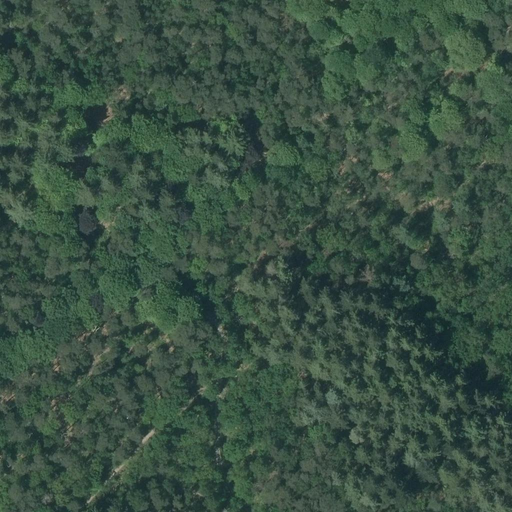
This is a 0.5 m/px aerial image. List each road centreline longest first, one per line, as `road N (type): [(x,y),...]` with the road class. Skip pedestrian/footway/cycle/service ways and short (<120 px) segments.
road 1 (track): [(0,364),(126,269),(224,328),(213,382),(218,472),(252,511)]
road 2 (track): [(126,269),(257,169),(344,157)]
road 3 (track): [(344,157),(480,9)]
